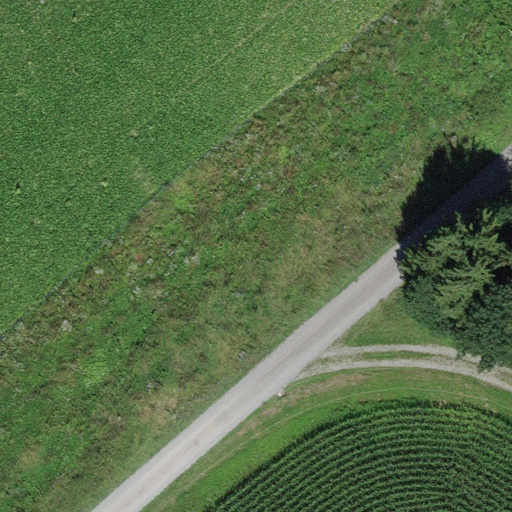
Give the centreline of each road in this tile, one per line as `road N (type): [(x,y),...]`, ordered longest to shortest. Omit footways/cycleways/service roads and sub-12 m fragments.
road 1 (track): [(511,175),(136,511)]
road 2 (track): [(511,368),(486,355),(388,348),(288,373)]
